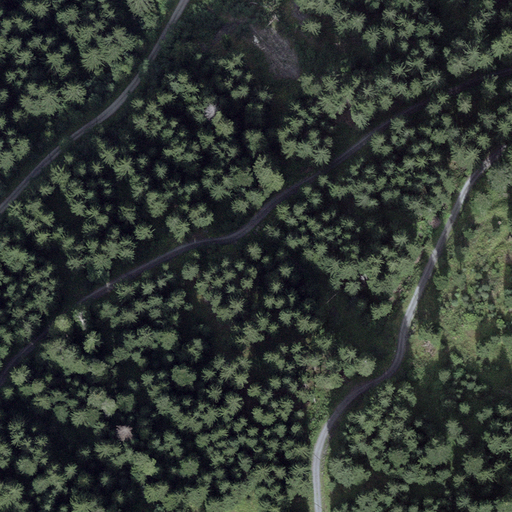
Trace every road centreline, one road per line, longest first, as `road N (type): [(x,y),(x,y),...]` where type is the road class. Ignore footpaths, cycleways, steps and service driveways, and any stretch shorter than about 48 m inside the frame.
road 1 (track): [(511,69),(384,124),(282,194),(241,233),(178,246),(129,272),(77,304),(0,381)]
road 2 (track): [(318,511),(316,460),(327,427),(394,366),(405,319),(461,199),(511,142)]
road 3 (track): [(0,209),(123,92),(181,0)]
